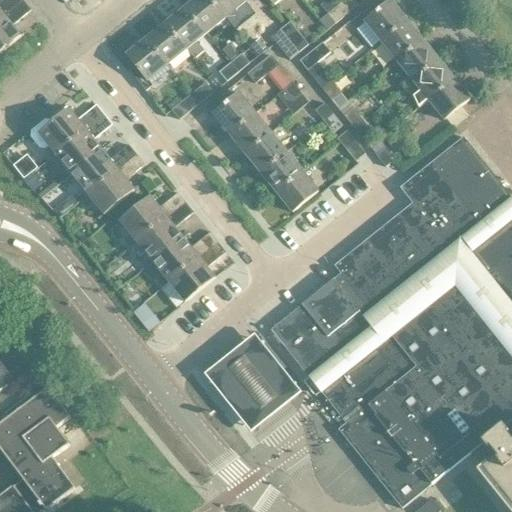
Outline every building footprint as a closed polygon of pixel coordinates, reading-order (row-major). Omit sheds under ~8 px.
[(31,10),(23,0),(0,18),(0,52),(21,36),(13,26),(31,10)] [(3,0),(0,3),(0,18),(23,0),(22,0),(3,0)] [(211,0),(195,0),(186,8),(207,34),(226,18),(211,0)] [(246,2),(244,0),(211,0),(226,18),(246,2)] [(354,0),(345,0),(339,5),(346,15),(358,5),(354,0)] [(381,42),(407,21),(391,1),(365,22),(381,42)] [(346,15),(339,5),(319,21),(327,30),(346,15)] [(207,34),(186,8),(166,24),(187,50),(194,59),(204,51),(197,42),(207,34)] [(407,21),(381,42),(397,62),(423,41),(407,21)] [(280,30),(299,53),(309,45),(290,22),(280,30)] [(166,24),(147,39),(168,65),(187,50),(166,24)] [(299,53),(280,30),(271,37),(290,60),(299,53)] [(168,65),(147,39),(127,55),(134,65),(129,69),(146,92),(152,87),(148,81),(168,65)] [(439,60),(423,41),(397,62),(408,75),(401,83),(403,88),(439,60)] [(300,61),(308,71),(331,52),(323,43),(300,61)] [(242,54),(230,64),(238,73),(250,63),(242,54)] [(248,74),(256,84),(279,65),(271,55),(248,74)] [(439,60),(403,88),(414,97),(419,108),(428,101),(455,80),(439,60)] [(238,73),(230,64),(219,72),(227,82),(238,73)] [(455,80),(428,101),(444,120),(470,99),(455,80)] [(339,109),(347,101),(341,94),(341,93),(332,81),(322,89),(332,101),(332,100),(339,109)] [(195,92),(202,102),(213,92),(206,83),(195,92)] [(286,107),(293,102),(303,95),(293,83),(283,90),(284,91),(278,96),(286,107)] [(202,102),(195,92),(172,110),(179,120),(202,102)] [(230,135),(256,114),(239,94),(213,114),(230,135)] [(324,122),(334,114),(325,103),(315,111),(324,122)] [(69,110),(54,123),(52,120),(45,120),(32,131),(31,137),(40,148),(45,149),(48,146),(55,155),(104,115),(97,105),(78,120),(69,110)] [(354,129),(364,121),(354,109),(344,117),(354,129)] [(256,114),(230,135),(245,154),(271,133),(256,114)] [(343,126),(334,114),(324,122),(334,134),(343,126)] [(104,115),(55,155),(72,175),(102,150),(94,140),(112,125),(104,115)] [(373,132),(364,121),(354,129),(363,140),(373,132)] [(356,161),(365,154),(347,131),(338,138),(356,161)] [(287,152),(271,133),(245,154),(261,173),(287,152)] [(464,137),(433,162),(471,210),(502,185),(464,137)] [(110,160),(102,150),(72,175),(87,195),(136,155),(129,145),(110,160)] [(24,180),(32,174),(11,147),(3,153),(24,180)] [(385,148),(376,156),(385,167),(395,160),(385,148)] [(287,152),(261,173),(276,193),(302,172),(287,152)] [(136,155),(87,195),(104,215),(134,191),(126,180),(144,165),(136,155)] [(471,210),(433,162),(400,188),(413,204),(439,236),(471,210)] [(302,172),(276,193),(292,213),(318,192),(302,172)] [(185,203),(178,193),(159,208),(151,198),(120,222),(136,242),(185,203)] [(185,203),(136,242),(152,262),(183,238),(175,228),(194,213),(185,203)] [(439,236),(413,204),(374,235),(400,267),(439,236)] [(183,238),(152,262),(168,282),(217,242),(210,233),(191,248),(183,238)] [(400,267),(374,235),(335,266),(367,307),(399,281),(393,273),(400,267)] [(217,242),(168,282),(185,303),(215,278),(207,268),(226,253),(217,242)] [(507,289),(511,285),(511,252),(491,270),(507,289)] [(334,280),(308,301),(303,305),(341,353),(373,327),(334,280)] [(511,355),(455,284),(376,349),(401,380),(385,392),(449,472),(471,454),(504,426),(511,419),(511,355)] [(341,353),(303,305),(271,330),(309,378),(341,353)] [(255,338),(206,376),(251,434),(300,397),(255,338)] [(0,392),(15,381),(0,362),(0,392)] [(0,511),(45,511),(76,489),(53,458),(70,445),(57,428),(71,418),(49,388),(35,399),(31,394),(5,414),(8,419),(0,424),(0,449),(23,480),(14,487),(13,486),(0,495),(0,511)] [(385,392),(347,424),(339,430),(363,461),(402,509),(449,472),(385,392)] [(504,426),(471,454),(483,469),(481,471),(511,509),(511,439),(508,435),(510,433),(504,426)] [(448,486),(432,499),(415,511),(439,511),(441,511),(457,497),(448,486)]
